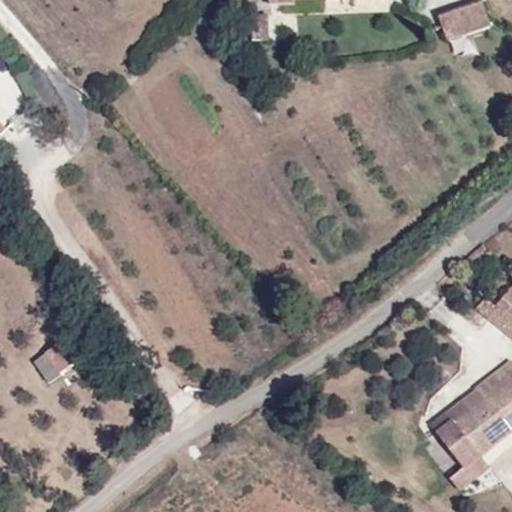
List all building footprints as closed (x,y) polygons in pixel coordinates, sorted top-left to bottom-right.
[(270,0),(271,8),(297,8),(297,1),(331,0),(270,0)] [(484,3),(440,18),(448,42),(493,27),(484,3)] [(511,283),(487,313),(511,334),(511,283)] [(41,344),(57,364),(71,353),(57,332),(41,344)] [(45,374),(57,364),(41,344),(28,353),(45,374)] [(454,422),(438,435),(465,469),(511,431),(511,430),(511,374),(494,390),(454,422)] [(487,382),(447,414),(454,422),(494,390),(487,382)]
